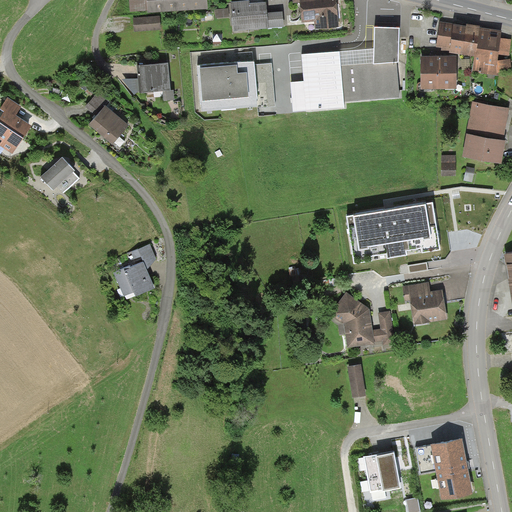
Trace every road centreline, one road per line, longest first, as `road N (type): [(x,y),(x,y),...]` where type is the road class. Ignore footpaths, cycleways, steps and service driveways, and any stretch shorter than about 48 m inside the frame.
road 1 (track): [(109,511),(164,313),(166,237),(135,185),(10,73),(10,36),(37,0)]
road 2 (tertiary): [(502,511),(474,348),(484,269),(511,207)]
road 3 (track): [(484,413),(352,439),(340,462),(348,511)]
